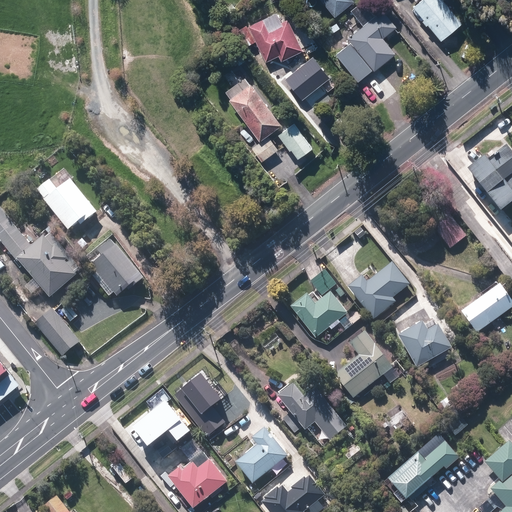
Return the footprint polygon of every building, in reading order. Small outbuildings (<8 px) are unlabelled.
[(325,0),(338,16),(357,1),(356,0),(325,0)] [(424,0),(417,6),(445,40),(465,23),(445,0),(424,0)] [(365,4),(356,11),(362,20),(371,14),(365,4)] [(352,37),(378,69),(399,53),(386,37),(400,26),(386,9),(352,37)] [(290,57),(305,86),(324,76),(310,47),(306,49),(291,19),(285,21),(280,12),(251,26),(269,61),(281,55),(284,60),(290,57)] [(238,31),(247,46),(257,40),(248,25),(238,31)] [(343,51),(364,78),(375,69),(354,43),(343,51)] [(228,92),(264,140),(286,124),(255,83),(254,84),(248,76),(228,92)] [(295,149),(302,158),(317,147),(299,122),(282,135),(293,150),(295,149)] [(255,148),(264,161),(281,149),(272,136),(255,148)] [(472,169),(506,211),(511,206),(511,147),(509,144),(492,158),(489,154),(472,169)] [(27,177),(31,181),(35,177),(32,173),(27,177)] [(54,178),(42,189),(73,227),(82,220),(84,222),(99,210),(74,180),(63,189),(54,178)] [(47,234),(34,244),(2,205),(0,206),(0,235),(19,259),(22,257),(52,294),(79,272),(47,234)] [(434,225),(452,248),(468,235),(450,212),(434,225)] [(106,256),(97,264),(120,295),(130,286),(132,289),(146,277),(120,244),(119,246),(114,240),(101,250),(106,256)] [(382,311),(397,299),(395,297),(411,284),(393,263),(369,282),(364,275),(349,287),(371,314),(379,308),(382,311)] [(313,282),(324,296),(339,284),(327,270),(313,282)] [(465,312),(479,333),(511,310),(511,293),(505,284),(465,312)] [(337,291),(342,297),(346,293),(341,287),(337,291)] [(294,307),(318,338),(331,327),(333,330),(343,323),(341,320),(350,313),(333,292),(318,304),(311,294),(294,307)] [(37,324),(65,357),(83,342),(54,309),(37,324)] [(427,363),(430,368),(455,354),(453,349),(455,348),(443,324),(432,329),(428,321),(402,335),(419,367),(427,363)] [(339,374),(357,398),(387,375),(393,383),(407,372),(400,362),(397,365),(370,331),(355,343),(364,354),(339,374)] [(0,385),(12,377),(0,362),(0,385)] [(300,432),(310,444),(318,438),(316,435),(321,431),(323,434),(326,431),(332,440),(349,426),(320,388),(309,396),(299,384),(284,395),(307,427),(300,432)] [(170,398),(132,428),(148,450),(171,432),(179,444),(195,432),(170,398)] [(284,419),(293,433),(303,426),(293,413),(284,419)] [(461,415),(448,425),(456,436),(470,426),(461,415)] [(237,438),(246,440),(251,423),(242,420),(237,438)] [(240,462),(257,483),(292,455),(270,427),(257,437),(262,445),(240,462)] [(463,456),(444,434),(394,477),(411,497),(412,496),(416,500),(431,487),(427,483),(448,465),(450,467),(463,456)] [(194,503),(198,508),(232,481),(208,450),(205,453),(193,437),(178,450),(192,467),(188,471),(185,467),(173,477),(186,493),(181,497),(188,507),(194,503)] [(511,511),(511,440),(488,461),(504,480),(493,488),(509,507),(503,511),(511,511)] [(115,468),(128,484),(135,478),(122,463),(115,468)] [(61,489),(65,494),(73,488),(69,483),(61,489)] [(72,511),(59,496),(44,508),(47,511),(72,511)]
